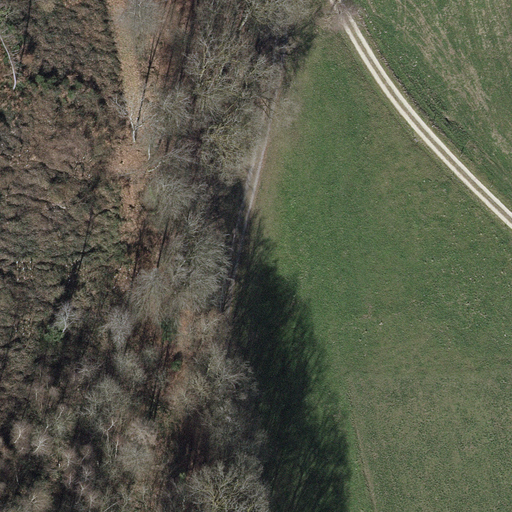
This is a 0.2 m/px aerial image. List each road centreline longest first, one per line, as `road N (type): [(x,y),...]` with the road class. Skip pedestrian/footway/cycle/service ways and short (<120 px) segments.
road 1 (track): [(257,511),(224,380),(225,299),(293,0)]
road 2 (track): [(511,218),(400,101),(337,0)]
